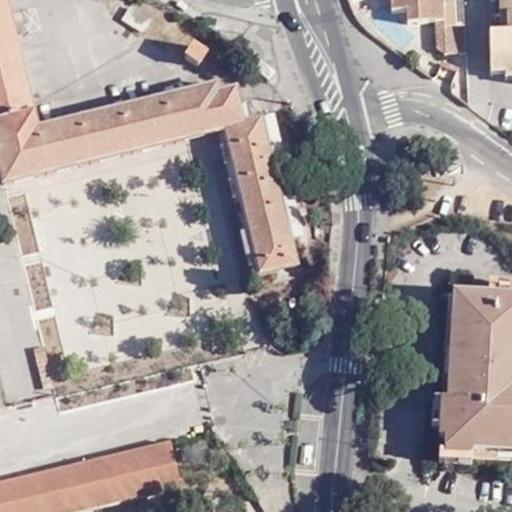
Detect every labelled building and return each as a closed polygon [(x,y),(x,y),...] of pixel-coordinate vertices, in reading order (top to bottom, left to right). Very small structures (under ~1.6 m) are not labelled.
[(0,0),(0,182),(223,130),(251,247),(242,249),(249,275),(294,266),(288,240),(298,238),(267,119),(250,124),(245,106),(235,108),(231,91),(214,96),(211,87),(33,131),(7,31),(18,28),(15,16),(4,18),(0,0)] [(388,0),(390,13),(403,13),(403,26),(440,26),(439,0),(388,0)] [(483,33),(484,73),(501,71),(501,77),(511,77),(511,0),(486,0),(488,32),(483,33)] [(125,7),(117,20),(135,30),(143,17),(125,7)] [(431,51),(459,51),(458,31),(430,32),(431,51)] [(186,42),(179,55),(194,63),(200,50),(186,42)] [(439,461),(467,462),(468,456),(511,458),(511,299),(451,298),(448,404),(433,403),(431,430),(440,430),(439,461)] [(0,483),(0,511),(70,511),(173,487),(164,444),(0,483)]
